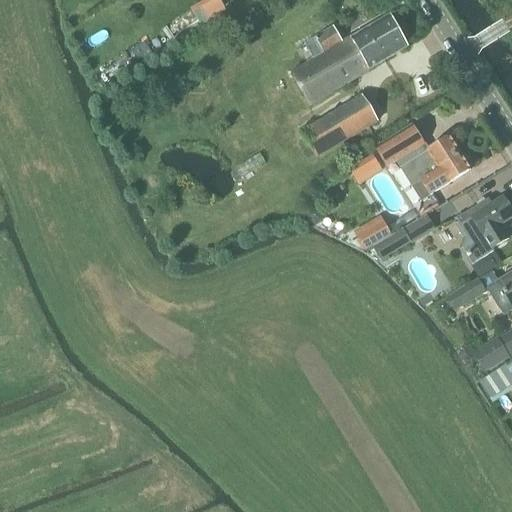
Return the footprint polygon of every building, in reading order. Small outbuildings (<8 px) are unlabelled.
[(343,45),(361,76),(408,49),(390,17),(343,45)] [(325,56),(292,74),(310,105),(361,76),(343,45),(334,29),(315,39),(325,56)] [(361,98),(320,123),(301,135),(317,161),(377,124),(361,98)] [(411,128),(375,150),(386,169),(397,163),(422,147),(411,128)] [(422,147),(397,163),(422,204),(470,173),(449,140),(427,154),(423,147),(422,147)] [(509,241),(500,228),(511,220),(511,214),(511,212),(506,204),(503,200),(491,207),(488,202),(458,222),(461,226),(459,228),(466,240),(463,251),(473,267),(494,254),(493,251),(509,241)] [(381,220),(354,236),(364,253),(391,237),(381,220)] [(410,245),(403,233),(374,252),(381,263),(410,245)] [(511,277),(489,291),(505,317),(511,313),(511,277)] [(486,295),(478,282),(447,301),(455,314),(486,295)] [(507,359),(502,349),(497,342),(473,357),(484,374),(507,359)] [(489,398),(505,387),(497,375),(481,385),(489,398)]
